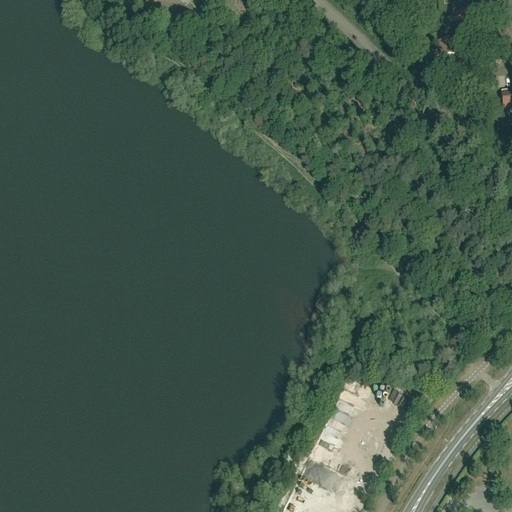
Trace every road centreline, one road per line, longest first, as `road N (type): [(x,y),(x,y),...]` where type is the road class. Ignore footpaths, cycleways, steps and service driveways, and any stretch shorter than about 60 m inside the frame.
road 1 (unclassified): [(511,180),(318,0)]
road 2 (primary): [(412,511),(467,430),(511,382)]
